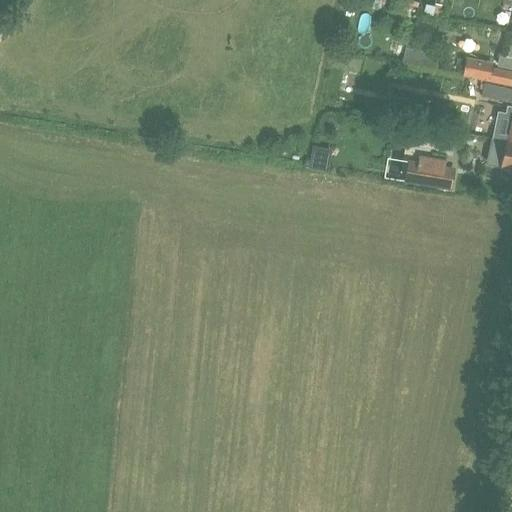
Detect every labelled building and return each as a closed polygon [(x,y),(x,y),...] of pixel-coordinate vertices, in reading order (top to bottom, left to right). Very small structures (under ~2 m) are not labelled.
[(497,66),(511,69),(511,33),(507,57),(499,55),(497,66)] [(511,88),(511,83),(511,72),(464,61),(462,77),(511,88)] [(511,103),(511,90),(481,84),(478,97),(486,99),(486,98),(511,103)] [(511,143),(509,143),(507,155),(494,152),(491,165),(504,168),(503,168),(510,170),(509,174),(510,176),(511,176),(511,143)] [(445,162),(419,157),(418,164),(410,162),(406,181),(451,189),(454,170),(443,168),(445,162)]
